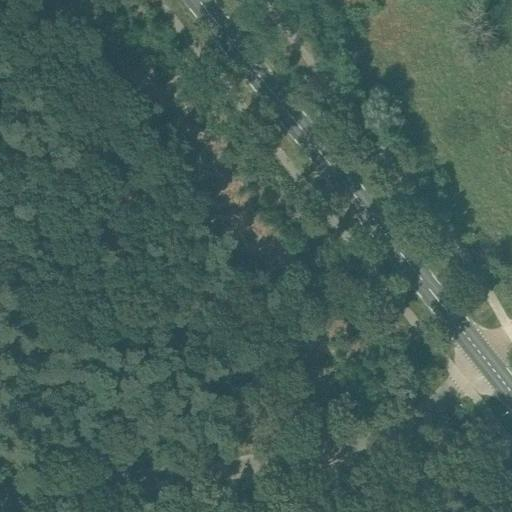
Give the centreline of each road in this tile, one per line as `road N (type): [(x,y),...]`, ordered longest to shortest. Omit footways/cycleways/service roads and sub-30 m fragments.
road 1 (secondary): [(485,358),(198,0)]
road 2 (unclassified): [(0,499),(379,443)]
road 3 (unclassified): [(379,443),(485,358)]
